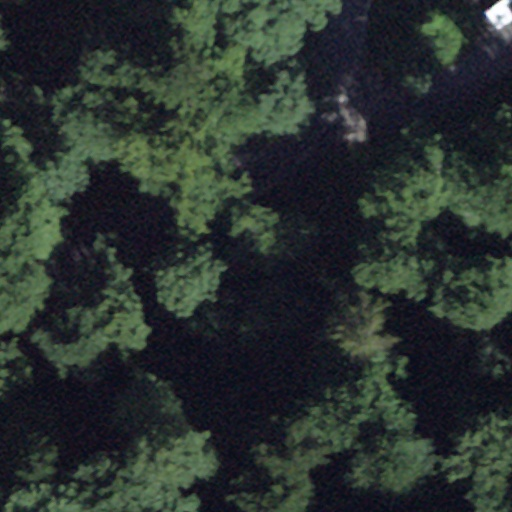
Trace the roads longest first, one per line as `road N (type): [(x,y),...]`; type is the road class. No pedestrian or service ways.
road 1 (tertiary): [(355,0),(336,91),(304,133),(227,186),(0,297)]
road 2 (track): [(0,108),(241,46),(309,0)]
road 3 (track): [(336,91),(404,95),(511,43)]
